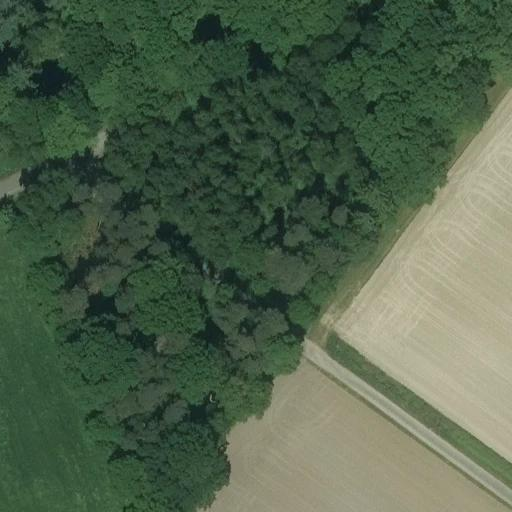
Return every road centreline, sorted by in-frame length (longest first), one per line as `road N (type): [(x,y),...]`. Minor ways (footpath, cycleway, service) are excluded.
road 1 (unclassified): [(0,191),(58,164),(511,500)]
road 2 (track): [(58,164),(375,0)]
